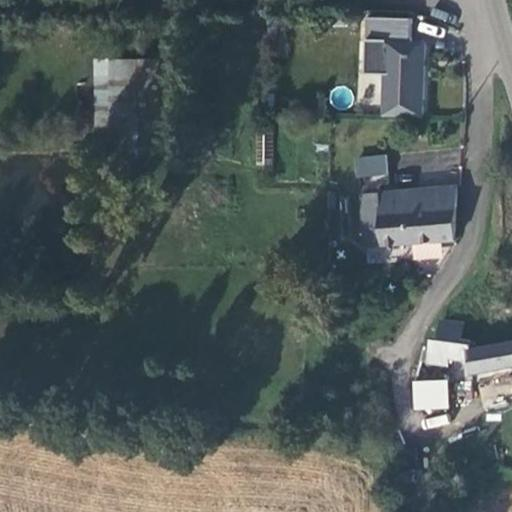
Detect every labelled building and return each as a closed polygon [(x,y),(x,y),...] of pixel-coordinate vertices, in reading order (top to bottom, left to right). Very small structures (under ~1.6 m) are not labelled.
[(390,79),(387,120),(426,120),(430,46),(417,45),(419,24),(374,18),(372,78),(390,79)] [(147,59),(94,57),(92,129),(144,130),(147,59)] [(151,64),(151,119),(190,120),(191,65),(151,64)] [(271,132),(258,133),(260,165),(273,164),(271,132)] [(355,176),(388,174),(386,155),(354,157),(355,176)] [(437,203),(458,202),(459,194),(382,199),(383,217),(364,219),(367,253),(398,251),(396,231),(401,230),(401,215),(439,212),(437,203)] [(382,199),(363,201),(364,219),(383,217),(382,199)] [(398,251),(459,247),(458,202),(437,203),(439,212),(401,215),(401,230),(396,231),(398,251)] [(430,357),(429,372),(455,375),(456,373),(480,376),(485,391),(511,385),(511,352),(479,358),(479,351),(468,348),(469,333),(447,331),(445,345),(438,345),(436,357),(430,357)] [(458,388),(424,385),(423,412),(457,414),(458,388)]
